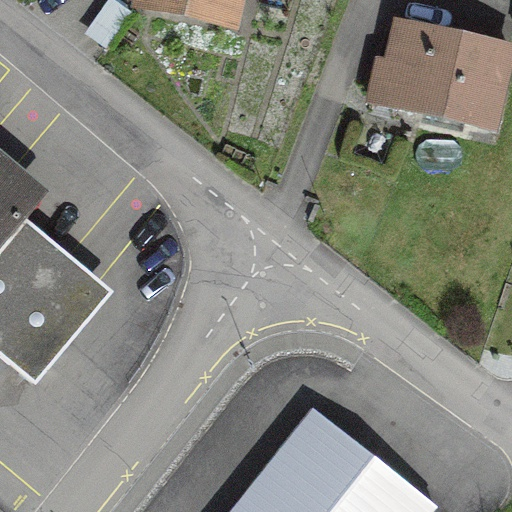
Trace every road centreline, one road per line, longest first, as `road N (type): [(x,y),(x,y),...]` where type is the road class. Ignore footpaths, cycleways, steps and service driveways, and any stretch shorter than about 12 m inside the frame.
road 1 (unclassified): [(0,33),(269,248)]
road 2 (unclassified): [(269,248),(182,379),(75,511)]
road 3 (residential): [(269,248),(511,428)]
